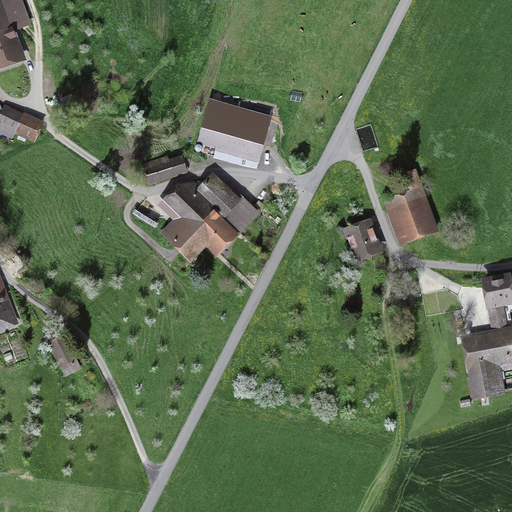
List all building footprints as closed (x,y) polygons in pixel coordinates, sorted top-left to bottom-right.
[(0,0),(0,64),(21,57),(11,29),(27,23),(18,0),(0,0)] [(248,166),(255,167),(269,119),(211,103),(199,144),(217,149),(215,156),(248,166)] [(39,126),(5,110),(0,121),(0,125),(14,132),(15,130),(33,138),(39,126)] [(167,160),(166,157),(143,165),(149,182),(185,170),(181,156),(167,160)] [(401,178),(407,195),(386,202),(390,212),(395,210),(406,241),(436,230),(415,173),(401,178)] [(165,234),(186,256),(204,239),(217,252),(233,237),(232,236),(236,232),(236,233),(253,216),(214,179),(210,179),(199,190),(192,184),(179,188),(166,201),(182,217),(165,234)] [(357,259),(378,251),(368,223),(346,231),(357,259)] [(5,241),(0,244),(0,253),(16,274),(25,267),(5,241)] [(505,327),(511,325),(509,313),(505,314),(503,303),(511,301),(507,278),(485,282),(494,331),(506,329),(505,327)] [(0,326),(12,322),(7,311),(5,312),(2,304),(8,301),(0,279),(0,326)] [(405,302),(395,304),(397,321),(407,320),(405,302)] [(511,329),(511,328),(506,329),(494,331),(495,338),(466,343),(475,398),(503,393),(500,371),(511,369),(511,329)] [(49,344),(60,366),(74,360),(63,337),(49,344)]
